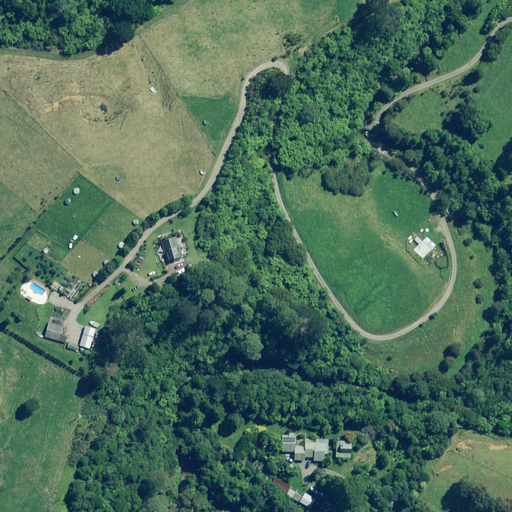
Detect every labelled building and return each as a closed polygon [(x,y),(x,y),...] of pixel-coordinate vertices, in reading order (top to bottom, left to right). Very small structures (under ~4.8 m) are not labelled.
[(184,245),(181,234),(176,236),(162,240),(165,252),(167,252),(170,261),(183,257),(180,246),(184,245)] [(436,246),(428,237),(423,242),(418,237),(415,240),(419,245),(414,250),(422,259),(436,246)] [(56,289),(73,300),(84,284),(67,273),(56,289)] [(61,334),(65,320),(54,317),(52,322),(50,321),(46,336),(66,341),(67,335),(61,334)] [(96,328),(86,325),(80,344),(90,347),(96,328)] [(297,445),(297,432),(284,432),(283,450),(296,451),(295,459),(306,459),(306,456),(315,456),(315,460),(326,460),(326,453),(328,453),(329,439),(317,438),(317,441),(312,441),(312,438),(307,438),(306,445),(297,445)] [(353,441),(338,440),(337,456),(352,457),(353,441)] [(287,482),(276,476),(273,482),(283,488),(287,482)]
